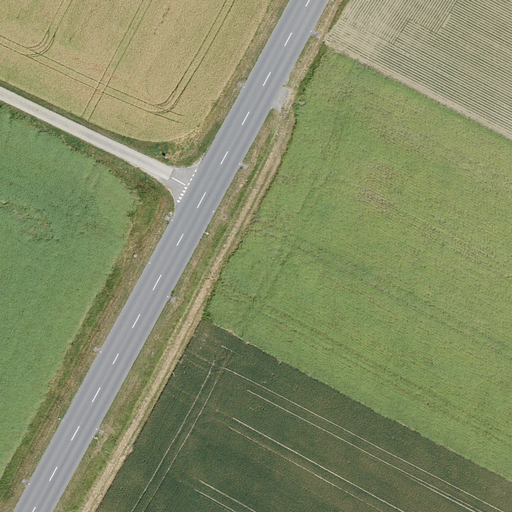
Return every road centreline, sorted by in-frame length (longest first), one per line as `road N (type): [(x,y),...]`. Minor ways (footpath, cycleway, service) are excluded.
road 1 (tertiary): [(310,0),(32,511)]
road 2 (track): [(0,94),(205,193)]
